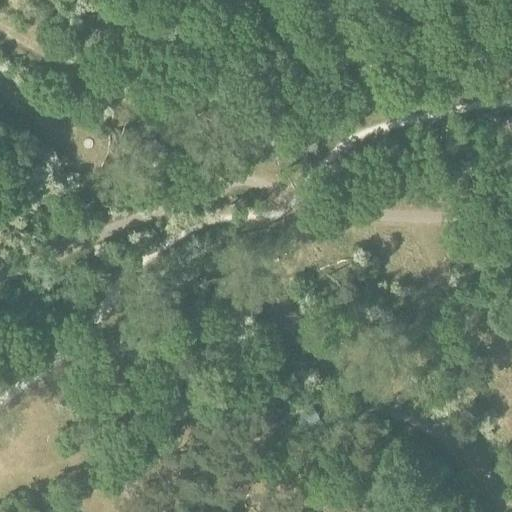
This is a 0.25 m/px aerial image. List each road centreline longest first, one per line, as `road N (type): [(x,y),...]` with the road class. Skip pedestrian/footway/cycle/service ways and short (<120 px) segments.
road 1 (track): [(511,508),(239,277)]
road 2 (track): [(225,183),(219,163),(0,37)]
road 3 (track): [(246,0),(239,54),(215,105),(219,163)]
